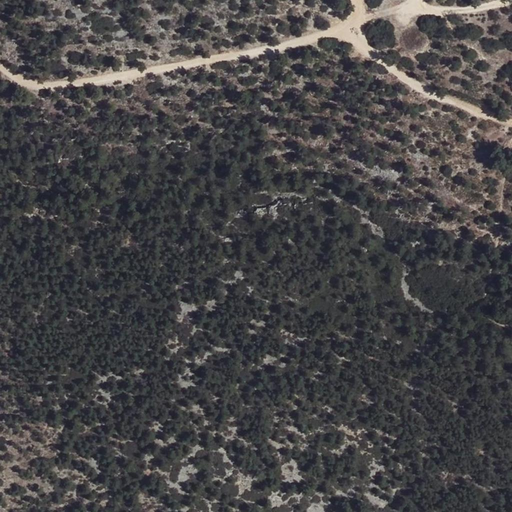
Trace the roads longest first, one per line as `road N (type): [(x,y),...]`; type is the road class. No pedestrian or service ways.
road 1 (track): [(0,65),(47,85),(102,79),(276,47),(358,22)]
road 2 (track): [(358,22),(364,41),(404,78),(511,123)]
